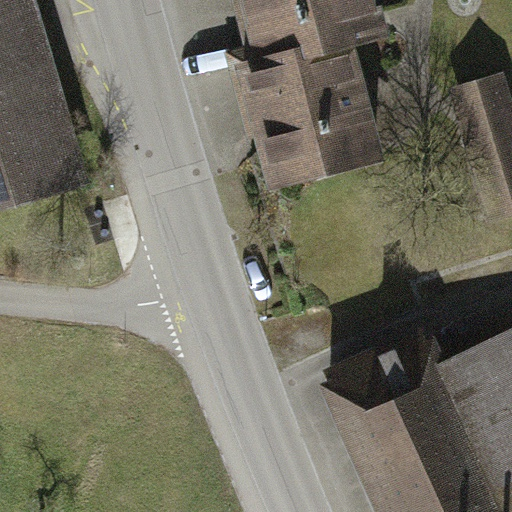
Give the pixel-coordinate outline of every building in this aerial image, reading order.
[(29,0),(0,0),(0,195),(76,175),(29,0)] [(381,0),(246,0),(262,57),(234,64),(268,190),(382,159),(353,50),(392,39),(381,0)] [(511,99),(503,71),(448,89),(491,221),(511,214),(511,99)] [(424,333),(316,383),(376,511),(508,511),(496,486),(440,368),(424,333)] [(511,334),(440,368),(496,486),(511,478),(511,334)]
